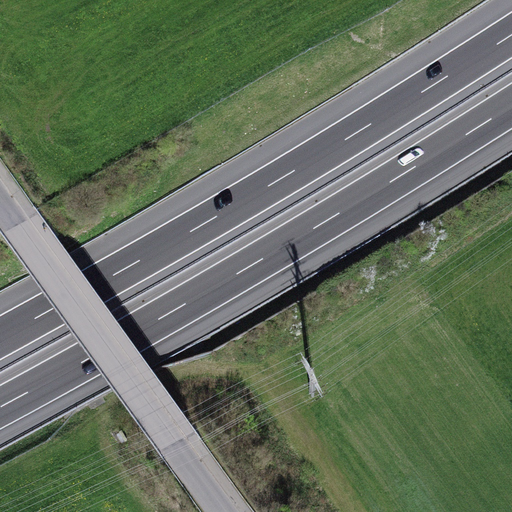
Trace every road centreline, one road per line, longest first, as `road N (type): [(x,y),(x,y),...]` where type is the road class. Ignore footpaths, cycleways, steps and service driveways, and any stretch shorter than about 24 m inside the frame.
road 1 (motorway): [(511,25),(0,329)]
road 2 (motorway): [(0,414),(511,116)]
road 3 (unclassified): [(0,197),(224,511)]
